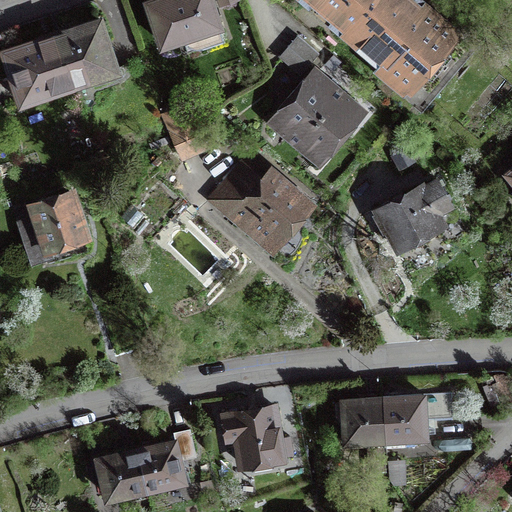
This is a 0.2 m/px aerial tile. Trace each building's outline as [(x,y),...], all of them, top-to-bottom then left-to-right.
[(210,0),(154,0),(149,2),(163,43),(182,36),(188,52),(223,40),(210,0)] [(311,0),(349,32),(376,0),(311,0)] [(416,0),(376,0),(349,32),(410,84),(454,33),(416,0)] [(477,0),(460,0),(471,9),(479,1),(477,0)] [(65,57),(74,83),(117,69),(100,19),(53,35),(61,59),(65,57)] [(21,100),(74,83),(65,57),(61,59),(53,35),(5,51),(21,100)] [(297,35),(288,45),(309,64),(319,53),(297,35)] [(288,45),(279,56),(300,75),(309,64),(288,45)] [(360,108),(317,71),(295,96),(338,133),(360,108)] [(338,133),(295,96),(274,121),(317,158),(338,133)] [(186,106),(165,115),(170,128),(191,119),(186,106)] [(191,119),(170,128),(182,156),(216,141),(204,114),(191,119)] [(393,155),(400,167),(414,159),(407,147),(393,155)] [(266,183),(242,163),(211,199),(267,247),(304,204),(271,176),(266,183)] [(438,179),(376,213),(383,227),(389,224),(402,248),(409,248),(419,242),(421,237),(418,231),(438,219),(434,211),(451,202),(438,179)] [(70,192),(34,204),(40,221),(19,228),(31,264),(54,256),(50,244),(83,233),(70,192)] [(133,313),(105,323),(114,351),(143,341),(133,313)] [(450,392),(383,396),(385,433),(404,432),(405,441),(428,439),(426,417),(452,415),(450,392)] [(385,433),(383,396),(343,399),(346,445),(369,443),(368,434),(385,433)] [(283,457),(275,404),(250,408),(222,412),(226,437),(236,435),(240,463),(283,457)] [(137,448),(146,486),(183,477),(174,439),(145,446),(137,448)] [(146,486),(137,448),(130,449),(98,457),(107,495),(146,486)] [(392,482),(404,481),(403,466),(400,465),(389,465),(389,478),(392,482)]
